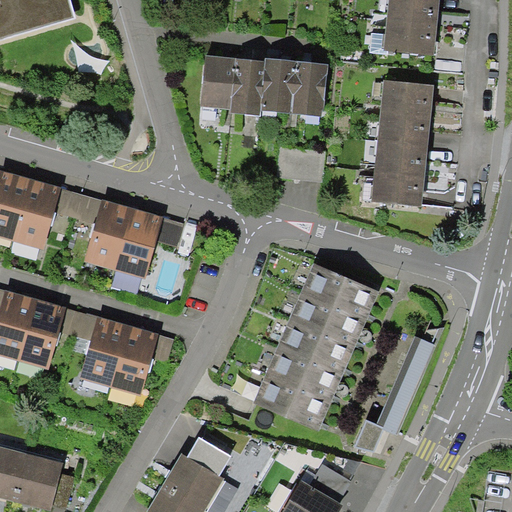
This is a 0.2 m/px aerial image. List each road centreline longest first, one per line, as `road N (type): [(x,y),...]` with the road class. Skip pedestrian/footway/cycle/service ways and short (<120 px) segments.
road 1 (residential): [(107,511),(273,219)]
road 2 (residential): [(509,277),(273,219)]
road 3 (residential): [(131,0),(189,195)]
road 4 (residential): [(189,195),(0,142)]
road 5 (secondary): [(459,413),(509,277)]
